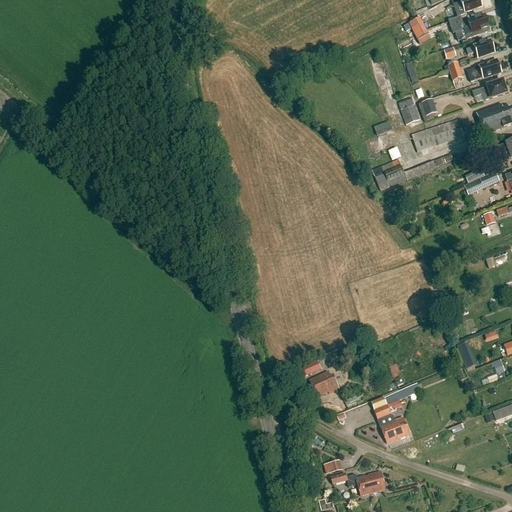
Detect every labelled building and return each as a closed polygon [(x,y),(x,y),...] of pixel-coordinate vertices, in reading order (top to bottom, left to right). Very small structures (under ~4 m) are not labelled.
[(460,3),(453,5),(455,11),(462,8),(464,14),(481,8),(478,0),(463,0),(460,1),(460,3)] [(488,30),(488,28),(484,16),(480,17),(474,19),(474,20),(462,24),(460,17),(449,21),(452,30),(453,35),(464,31),(467,40),(473,38),(487,33),(488,30)] [(411,30),(422,24),(419,19),(409,25),(411,30)] [(428,36),(422,24),(411,30),(415,36),(418,42),(428,36)] [(477,59),(494,53),(490,41),(485,43),(485,42),(479,44),(479,45),(473,47),(473,48),(466,51),(467,56),(475,53),(477,59)] [(453,49),(443,53),(446,61),(456,58),(453,49)] [(478,68),(466,72),(470,83),(482,79),(482,80),(501,74),(497,61),(478,67),(478,68)] [(447,66),(450,73),(459,69),(457,63),(447,66)] [(418,83),(411,64),(405,66),(412,85),(418,83)] [(463,80),(460,69),(459,69),(450,73),(449,73),(453,83),(463,80)] [(486,88),(477,91),(471,93),(473,99),(481,96),(483,102),(507,94),(502,81),(486,87),(486,88)] [(398,104),(406,127),(420,122),(415,107),(414,107),(411,99),(398,104)] [(418,106),(424,124),(434,120),(433,117),(437,115),(433,102),(418,106)] [(510,123),(511,122),(511,108),(509,109),(508,107),(502,109),(501,105),(475,113),(483,136),(511,126),(510,123)] [(465,144),(459,121),(412,137),(418,155),(421,154),(423,158),(465,144)] [(392,132),(389,123),(374,129),(377,137),(392,132)] [(511,141),(505,144),(499,146),(502,154),(508,152),(510,159),(511,158),(511,141)] [(491,158),(502,155),(498,145),(488,148),(491,158)] [(392,161),(401,158),(397,148),(388,151),(392,161)] [(398,161),(372,172),(380,193),(406,182),(398,161)] [(474,194),(499,183),(494,173),(469,184),(464,187),(468,197),(474,194)] [(509,214),(507,208),(496,211),(498,218),(509,214)] [(507,356),(511,354),(511,343),(503,346),(507,356)] [(480,380),(482,387),(507,378),(501,361),(493,363),(497,374),(480,380)] [(320,371),(317,362),(288,375),(292,383),(320,371)] [(389,368),(394,379),(402,376),(397,364),(389,368)] [(336,392),(333,386),(336,384),(332,376),(329,378),(328,373),(309,382),(316,399),(328,393),(328,395),(336,392)] [(391,418),(389,413),(401,408),(399,402),(416,395),(416,385),(393,395),(394,396),(384,400),(371,405),(380,428),(386,445),(406,437),(404,432),(407,431),(404,423),(401,424),(400,421),(395,422),(393,417),(391,418)] [(339,461),(328,464),(331,474),(342,471),(339,461)] [(382,487),(383,487),(379,473),(355,479),(354,476),(345,479),(344,475),(330,479),(332,486),(346,482),(347,489),(356,486),(359,497),(384,491),(382,487)]
